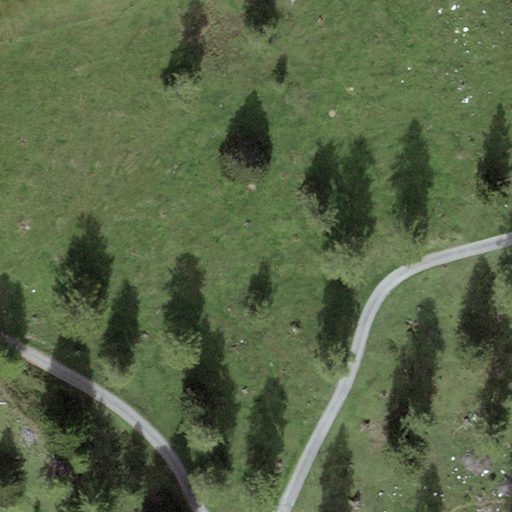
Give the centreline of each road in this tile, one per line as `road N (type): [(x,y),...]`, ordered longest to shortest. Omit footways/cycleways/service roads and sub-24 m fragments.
road 1 (track): [(511,238),(398,275),(375,301),(280,511)]
road 2 (track): [(202,511),(132,417),(0,337)]
